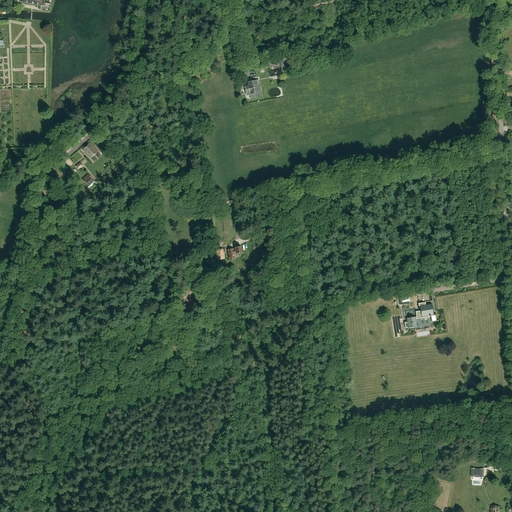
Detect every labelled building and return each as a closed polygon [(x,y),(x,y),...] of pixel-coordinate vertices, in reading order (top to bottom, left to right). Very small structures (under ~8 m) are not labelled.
[(248,83),(241,85),(242,89),(245,89),(246,93),(250,92),(250,94),(258,93),(256,81),(248,83)] [(83,149),(91,158),(98,152),(90,143),(83,149)] [(85,183),(91,178),(88,174),(82,180),(85,183)] [(241,247),(235,248),(235,250),(233,250),(233,249),(228,250),(229,260),(235,260),(234,254),(241,253),(241,247)] [(217,260),(224,259),(223,250),(216,251),(217,260)] [(407,296),(398,297),(400,305),(408,304),(407,296)] [(433,315),(432,304),(425,305),(425,303),(418,304),(419,306),(420,306),(420,311),(416,312),(416,317),(415,317),(406,318),(407,322),(405,322),(406,328),(408,328),(417,327),(416,319),(420,318),(420,319),(427,318),(427,316),(433,315)]
